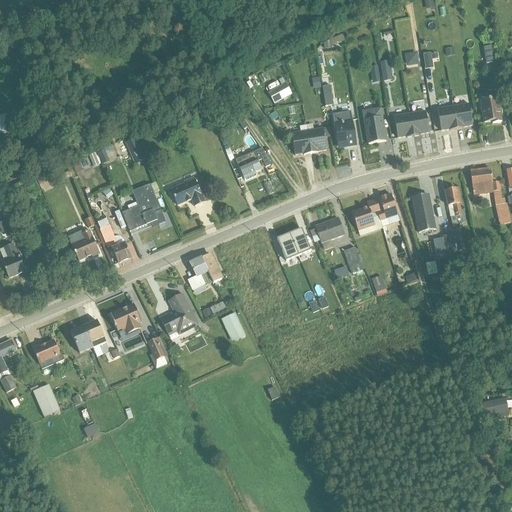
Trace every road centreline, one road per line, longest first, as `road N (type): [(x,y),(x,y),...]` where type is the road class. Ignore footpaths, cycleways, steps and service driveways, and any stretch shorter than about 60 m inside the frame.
road 1 (unclassified): [(0,332),(338,188),(511,151)]
road 2 (track): [(389,173),(494,511)]
road 3 (track): [(165,0),(307,200)]
